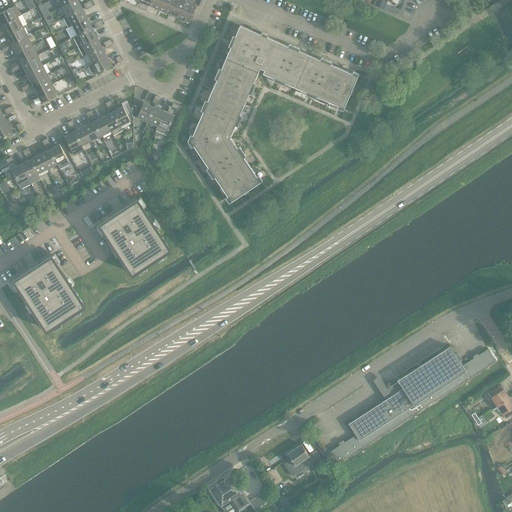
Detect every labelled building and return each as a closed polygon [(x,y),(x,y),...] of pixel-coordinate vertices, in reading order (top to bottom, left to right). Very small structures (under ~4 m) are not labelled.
[(68,16),(74,12),(82,8),(77,0),(74,0),(63,6),(68,16)] [(151,0),(149,6),(159,10),(162,0),(151,0)] [(162,0),(159,10),(169,14),(174,0),(162,0)] [(184,0),(174,0),(169,14),(179,18),(186,1),(184,0)] [(381,0),(377,0),(375,5),(384,9),(386,4),(387,2),(381,0)] [(186,1),(179,18),(189,23),(196,5),(186,1)] [(0,21),(2,25),(18,17),(12,7),(0,13),(0,21)] [(68,27),(73,25),(87,18),(82,8),(74,12),(68,16),(63,18),(68,27)] [(18,17),(2,25),(7,35),(23,26),(18,17)] [(73,25),(78,35),(92,28),(87,18),(73,25)] [(231,202),(260,182),(230,137),(260,68),(264,70),(263,74),(344,108),(358,76),(296,49),(291,47),(240,25),(190,141),(231,202)] [(23,26),(7,35),(12,44),(27,36),(23,26)] [(73,37),(78,47),(97,37),(92,28),(78,35),(73,37)] [(27,36),(12,44),(17,54),(32,46),(27,36)] [(97,37),(78,47),(83,56),(87,54),(102,47),(97,37)] [(32,46),(17,54),(22,63),(37,55),(32,46)] [(102,47),(87,54),(92,64),(106,56),(102,47)] [(22,63),(27,73),(42,65),(37,55),(22,63)] [(106,56),(92,64),(88,66),(93,76),(111,66),(106,56)] [(27,73),(32,83),(47,74),(42,65),(27,73)] [(36,92),(52,84),(47,74),(32,83),(36,92)] [(52,84),(36,92),(42,102),(57,94),(52,84)] [(147,122),(154,107),(143,102),(137,117),(147,122)] [(113,112),(120,126),(130,121),(123,106),(113,112)] [(154,107),(147,122),(157,126),(164,111),(154,107)] [(164,111),(157,126),(158,126),(156,131),(166,135),(174,115),(164,111)] [(103,116),(111,131),(120,126),(113,112),(103,116)] [(94,121),(101,136),(111,131),(103,116),(94,121)] [(84,126),(91,141),(101,136),(94,121),(84,126)] [(8,123),(0,127),(0,139),(13,133),(8,123)] [(74,131),(82,146),(91,141),(84,126),(74,131)] [(82,146),(74,131),(64,136),(74,155),(84,150),(82,146)] [(111,143),(108,144),(113,156),(122,152),(119,145),(113,147),(111,143)] [(49,149),(57,164),(59,169),(69,164),(59,144),(49,149)] [(40,154),(47,169),(57,164),(49,149),(40,154)] [(47,169),(40,154),(30,159),(38,174),(47,169)] [(11,157),(6,159),(0,162),(0,170),(1,170),(2,173),(10,168),(8,163),(13,160),(11,157)] [(21,164),(31,184),(40,179),(38,174),(30,159),(21,164)] [(11,169),(21,189),(31,184),(21,164),(11,169)] [(0,184),(5,192),(11,188),(6,180),(0,183),(0,184)] [(137,199),(100,224),(132,273),(170,249),(137,199)] [(52,256),(14,280),(47,329),(84,305),(52,256)] [(460,361),(459,361),(449,346),(397,380),(398,381),(387,388),(391,396),(349,423),(356,435),(331,451),(339,463),(495,361),(487,349),(463,365),(460,361)] [(497,406),(509,398),(501,385),(488,394),(497,406)] [(505,419),(508,417),(511,414),(511,401),(509,398),(497,406),(503,415),(505,419)] [(312,466),(322,460),(315,451),(309,455),(301,444),(287,453),(295,465),(306,457),(312,466)] [(492,468),(491,469),(496,476),(500,472),(502,475),(507,472),(502,465),(505,459),(501,453),(496,456),(490,462),(492,468)] [(240,508),(249,502),(232,475),(210,490),(221,506),(230,500),(232,502),(234,500),(240,508)] [(511,511),(511,507),(511,506),(511,505),(511,504),(511,496),(508,499),(507,498),(502,501),(506,509),(507,508),(508,511),(511,511)] [(284,497),(278,501),(284,511),(291,508),(284,497)] [(254,500),(249,503),(255,511),(260,509),(254,500)] [(280,511),(274,501),(266,506),(269,511),(280,511)]
